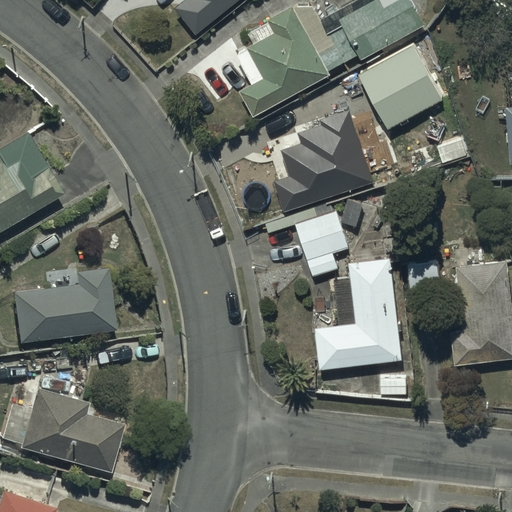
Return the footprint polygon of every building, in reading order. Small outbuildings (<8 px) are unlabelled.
[(178,0),(175,3),(196,30),(234,0),(178,0)] [(239,87),(253,113),(330,72),(328,67),(357,51),(361,57),(425,23),(412,0),(351,0),(321,16),(312,0),(295,0),(267,15),(269,19),(248,30),(254,41),(235,51),(251,81),(239,87)] [(359,71),(387,125),(443,95),(415,42),(359,71)] [(275,178),(284,207),(374,179),(351,106),(320,116),(322,123),(299,130),(302,140),(282,147),(290,173),(275,178)] [(0,226),(60,191),(24,129),(0,143),(0,226)] [(436,145),(441,160),(467,152),(462,136),(436,145)] [(268,230),(295,221),(313,273),(337,265),(332,250),(348,245),(336,207),(317,214),(314,204),(265,221),(268,230)] [(401,355),(389,254),(348,259),(350,277),(333,279),(338,322),(315,324),(319,364),(401,355)] [(511,355),(511,306),(506,257),(456,263),(464,326),(451,327),(455,362),(511,355)] [(436,258),(407,262),(412,301),(441,297),(436,258)] [(73,269),(75,282),(10,290),(17,339),(114,326),(106,265),(73,269)] [(16,444),(39,450),(36,462),(68,471),(71,459),(109,469),(122,421),(82,410),(86,399),(34,384),(27,407),(8,401),(0,431),(0,434),(18,440),(16,444)] [(0,487),(0,511),(49,511),(52,505),(0,487)]
